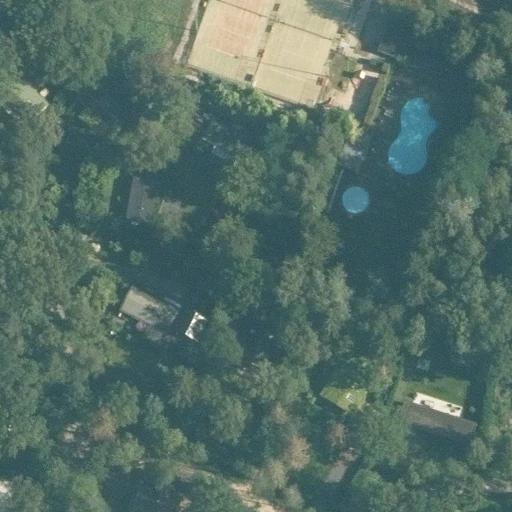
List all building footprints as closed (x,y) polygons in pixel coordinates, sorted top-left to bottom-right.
[(380,54),(397,60),(408,27),(392,21),(380,54)] [(0,101),(0,109),(24,133),(47,109),(18,82),(0,101)] [(89,84),(73,102),(85,113),(79,120),(99,136),(104,129),(106,131),(122,112),(89,84)] [(206,141),(240,160),(250,143),(215,123),(206,141)] [(341,168),(357,174),(369,140),(353,135),(341,168)] [(129,222),(148,225),(155,186),(136,183),(129,222)] [(180,205),(164,200),(157,218),(173,224),(180,205)] [(192,303),(206,310),(217,287),(203,281),(192,303)] [(132,305),(126,316),(165,336),(177,314),(133,292),(128,303),(132,305)] [(230,328),(246,332),(252,311),(236,307),(230,328)] [(245,341),(250,343),(242,365),(263,372),(269,354),(273,355),(279,337),(250,328),(245,341)] [(332,366),(340,371),(325,396),(353,413),(364,396),(375,379),(338,356),(332,366)] [(404,404),(399,422),(418,428),(416,433),(469,450),(475,431),(474,431),(410,410),(412,406),(404,404)] [(366,409),(355,427),(371,437),(382,419),(366,409)] [(0,511),(1,511),(10,511),(10,486),(0,486),(0,511)] [(144,489),(136,511),(177,511),(181,501),(169,497),(170,494),(157,490),(156,493),(144,489)]
